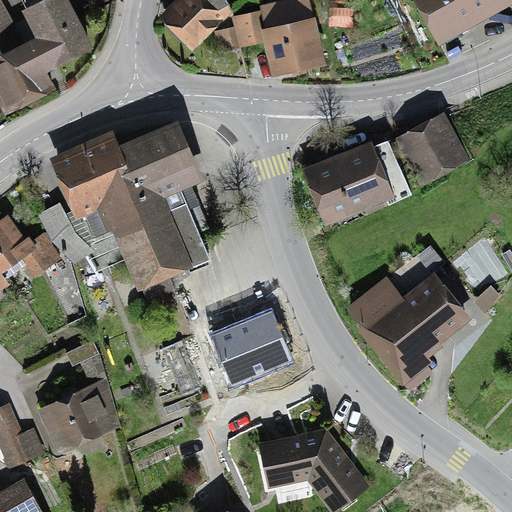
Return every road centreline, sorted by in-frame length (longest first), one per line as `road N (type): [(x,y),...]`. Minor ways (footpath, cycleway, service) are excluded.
road 1 (residential): [(491,482),(350,364),(316,308),(292,248),(275,161),(277,101)]
road 2 (tertiary): [(277,101),(356,106),(448,88),(511,58)]
road 3 (tertiary): [(133,97),(81,115),(0,164)]
road 4 (tertiary): [(133,97),(277,101)]
